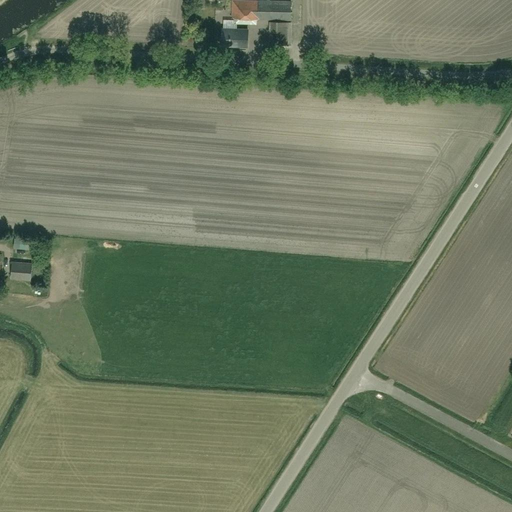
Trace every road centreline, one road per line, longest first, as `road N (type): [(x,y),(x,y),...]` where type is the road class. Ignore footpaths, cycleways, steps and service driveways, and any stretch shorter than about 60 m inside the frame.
road 1 (unclassified): [(0,61),(54,49),(511,74)]
road 2 (unclassified): [(264,511),(511,129)]
